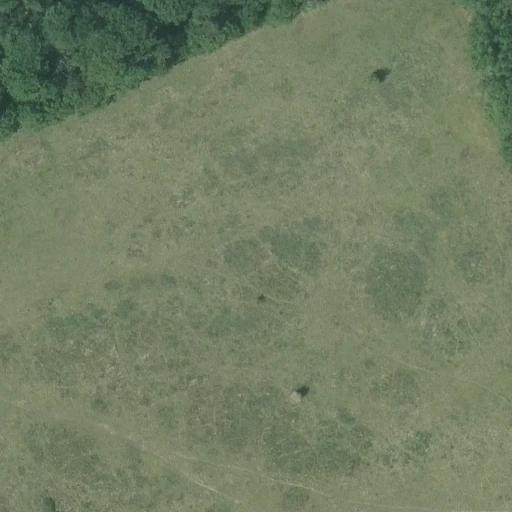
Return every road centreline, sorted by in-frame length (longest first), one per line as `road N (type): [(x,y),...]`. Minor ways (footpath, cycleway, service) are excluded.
road 1 (unknown): [(144,0),(0,62)]
road 2 (track): [(0,54),(124,0)]
